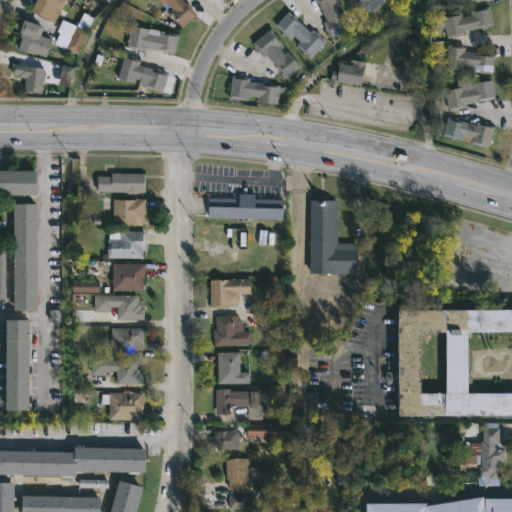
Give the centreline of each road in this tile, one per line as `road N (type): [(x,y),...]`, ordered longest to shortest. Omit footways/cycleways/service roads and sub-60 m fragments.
road 1 (primary): [(0,140),(289,150),(511,209)]
road 2 (residential): [(507,208),(511,187),(240,14),(212,47),(184,121)]
road 3 (residential): [(184,121),(181,455),(166,511)]
road 4 (residential): [(359,511),(364,496),(511,491)]
road 5 (primary): [(511,187),(357,144)]
road 6 (primary): [(184,121),(30,117)]
road 7 (residential): [(378,418),(511,418)]
road 8 (residential): [(511,304),(381,310)]
